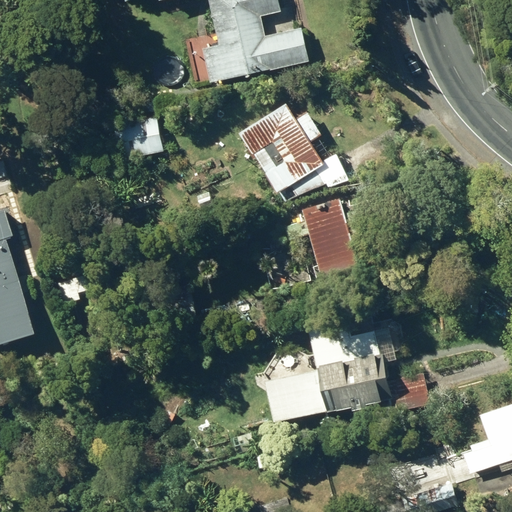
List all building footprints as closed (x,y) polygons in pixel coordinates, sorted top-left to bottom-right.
[(283,0),(215,0),(225,42),(209,46),(216,81),(315,59),(307,25),(271,35),(266,14),(286,9),(283,0)] [(294,184),(305,201),(354,173),(340,151),(329,158),(293,101),(246,130),(272,172),(275,170),(286,189),(294,184)] [(121,128),(127,157),(169,150),(165,121),(121,128)] [(351,211),(346,195),(309,207),(312,217),(289,225),(294,240),(316,232),(333,286),(372,274),(360,235),(380,228),(373,204),(351,211)] [(14,206),(0,209),(0,336),(2,336),(3,344),(42,332),(29,291),(35,289),(31,276),(25,278),(12,235),(21,232),(14,206)] [(159,289),(167,331),(204,324),(196,282),(159,289)] [(384,351),(376,313),(315,327),(324,367),(271,379),(280,420),(361,404),(362,408),(376,405),(375,401),(399,396),(389,350),(384,351)] [(468,453),(475,472),(511,459),(511,404),(487,413),(495,437),(474,444),(477,450),(468,453)] [(409,497),(413,511),(427,511),(463,502),(457,481),(409,497)]
